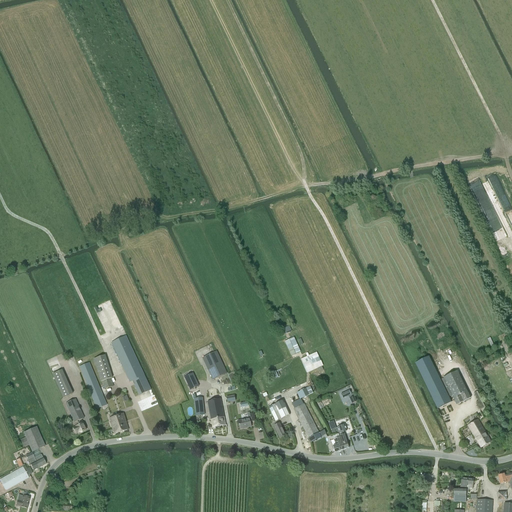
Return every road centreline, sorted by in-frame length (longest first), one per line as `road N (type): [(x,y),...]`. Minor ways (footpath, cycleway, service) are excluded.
road 1 (track): [(511,156),(317,184),(0,271)]
road 2 (tertiary): [(34,511),(60,460),(119,440),(202,437),(325,458),(511,457)]
road 3 (track): [(438,454),(306,187)]
road 4 (track): [(0,196),(6,212),(48,232),(148,437)]
road 5 (track): [(193,0),(272,163),(306,187)]
road 6 (track): [(511,177),(432,0)]
